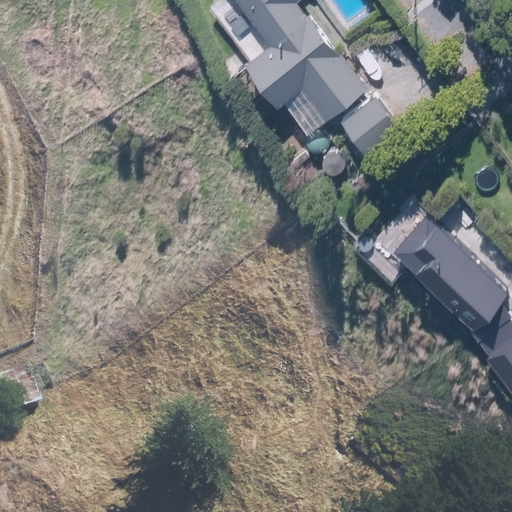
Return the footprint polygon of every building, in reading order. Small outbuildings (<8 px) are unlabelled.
[(292,75),(320,112),(359,82),(301,6),(309,0),(237,0),(262,32),(235,53),(266,95),(292,75)] [(336,114),(359,146),(394,121),(371,89),(336,114)] [(336,143),(353,168),(363,161),(346,136),(336,143)] [(429,217),(393,253),(474,333),(511,391),(511,319),(501,306),(509,296),(429,217)] [(0,375),(0,404),(4,415),(36,405),(23,368),(0,375)]
